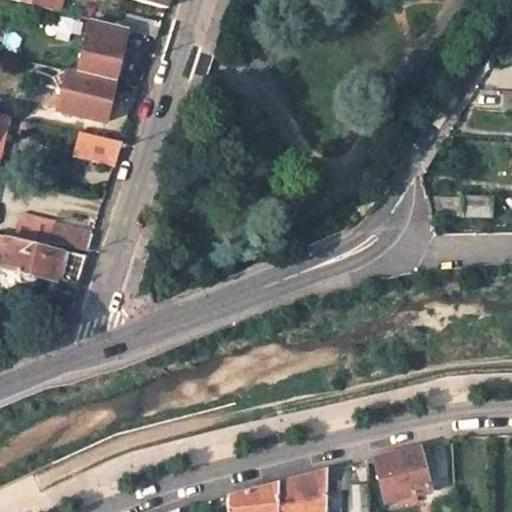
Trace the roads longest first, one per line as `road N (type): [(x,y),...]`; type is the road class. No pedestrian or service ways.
road 1 (tertiary): [(511,7),(375,235),(318,265),(89,351)]
road 2 (unclassified): [(511,408),(434,415),(297,448),(162,483),(94,511)]
road 3 (unclassified): [(89,351),(197,0)]
